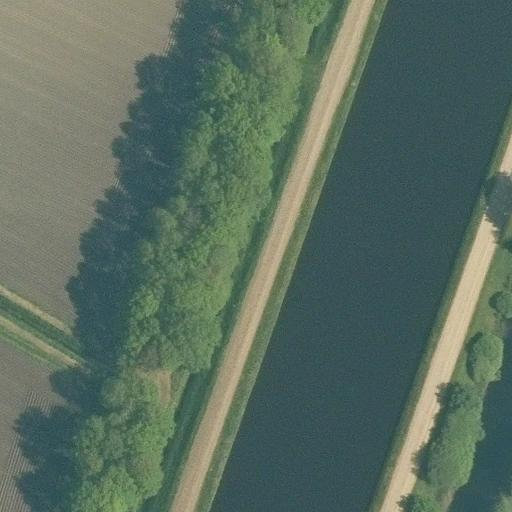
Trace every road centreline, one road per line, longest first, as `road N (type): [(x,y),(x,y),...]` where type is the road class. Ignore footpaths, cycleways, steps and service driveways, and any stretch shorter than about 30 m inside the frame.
road 1 (track): [(361,0),(186,511)]
road 2 (track): [(511,165),(388,511)]
